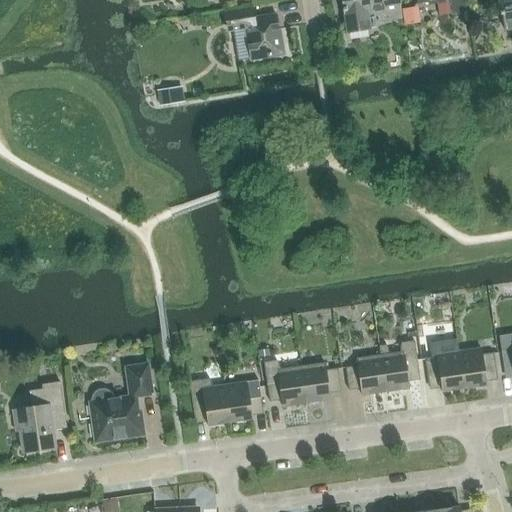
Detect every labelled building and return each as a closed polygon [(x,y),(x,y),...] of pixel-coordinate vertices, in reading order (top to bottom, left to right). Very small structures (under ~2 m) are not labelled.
[(368,30),(366,17),(377,16),(378,23),(400,20),(396,0),(341,0),(347,34),(368,30)] [(448,0),(451,15),(466,13),(463,0),(418,0),(419,4),(443,0),(448,0)] [(511,0),(500,0),(497,1),(499,17),(500,17),(503,32),(511,30),(511,0)] [(252,8),(223,13),(225,27),(242,24),(248,61),(281,56),(275,17),(254,20),(252,8)] [(412,9),(402,10),(405,25),(414,23),(412,9)] [(163,94),(188,90),(186,75),(161,79),(163,94)] [(511,333),(499,336),(505,375),(511,373),(511,333)] [(380,355),(385,393),(409,389),(408,382),(420,380),(414,342),(401,343),(400,352),(389,354),(387,346),(379,347),(380,355)] [(464,389),(486,386),(485,378),(497,376),(494,354),(482,355),(481,349),(459,352),(464,389)] [(442,392),(464,389),(459,352),(436,355),(437,358),(425,360),(429,386),(441,384),(442,392)] [(362,396),(385,393),(380,355),(356,359),(357,366),(345,368),(349,391),(361,389),(362,396)] [(306,404),(301,367),(280,370),(277,361),(264,363),(270,402),(281,401),(282,408),(306,404)] [(301,367),(306,404),(330,401),(329,394),(341,392),(337,369),(326,371),(325,363),(301,367)] [(130,397),(115,399),(114,396),(112,394),(110,391),(107,390),(104,389),(101,389),(98,390),(96,392),(93,394),(92,397),(91,400),(91,403),(90,403),(95,443),(144,436),(141,411),(138,412),(136,398),(153,395),(148,365),(126,368),(130,397)] [(230,423),(224,386),(213,388),(210,379),(189,382),(195,420),(206,418),(208,426),(230,423)] [(224,386),(230,423),(252,420),(251,412),(263,410),(259,387),(258,381),(224,386)] [(60,382),(42,385),(42,390),(29,392),(32,409),(14,412),(17,431),(20,431),(23,453),(56,448),(51,419),(65,417),(60,382)]
